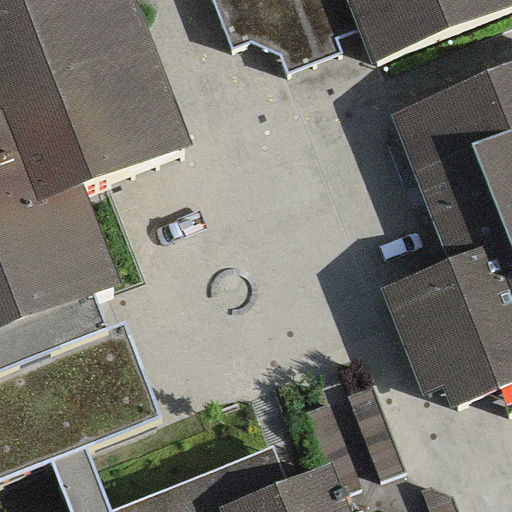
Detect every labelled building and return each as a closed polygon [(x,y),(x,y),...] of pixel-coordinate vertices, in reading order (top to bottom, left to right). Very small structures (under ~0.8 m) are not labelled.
[(95,299),(119,290),(83,191),(188,152),(130,0),(0,0),(0,485),(164,425),(129,330),(110,337),(95,299)] [(335,89),(511,11),(511,0),(218,0),(236,39),(261,28),(283,78),(322,60),(335,89)] [(511,92),(405,133),(460,278),(395,302),(438,413),(511,384),(511,92)] [(387,384),(359,389),(378,481),(405,475),(387,384)] [(305,511),(294,483),(272,492),(257,457),(120,511),(305,511)] [(464,511),(456,489),(395,511),(464,511)]
